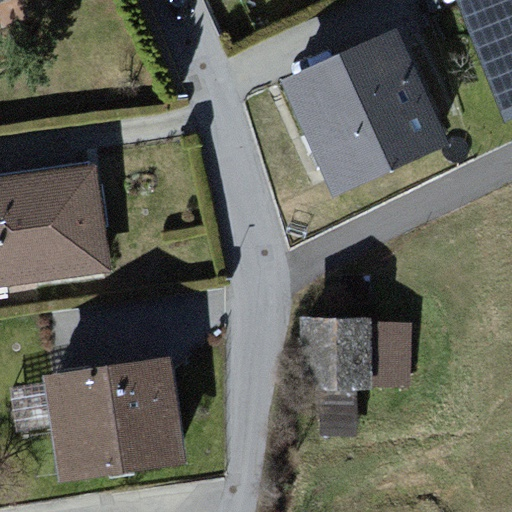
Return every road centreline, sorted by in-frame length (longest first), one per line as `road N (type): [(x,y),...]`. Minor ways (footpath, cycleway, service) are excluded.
road 1 (residential): [(270,283),(511,169)]
road 2 (residential): [(229,118),(0,152)]
road 3 (residential): [(270,283),(235,506)]
road 4 (residential): [(221,92),(408,0)]
road 5 (residential): [(229,118),(270,283)]
